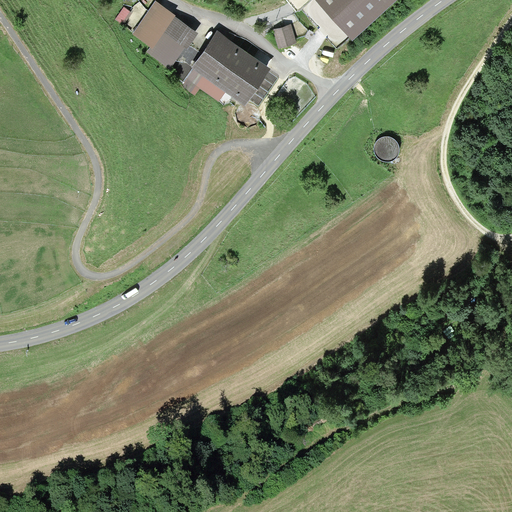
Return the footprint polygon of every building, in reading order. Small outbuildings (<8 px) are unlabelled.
[(317,0),(349,35),(387,0),(317,0)] [(153,1),(133,33),(152,46),(172,16),(173,14),(153,1)] [(122,7),(115,19),(123,24),(130,12),(122,7)] [(194,30),(172,16),(152,46),(149,52),(167,64),(181,42),(185,44),(194,30)] [(290,25),(273,30),(277,45),(295,39),(290,25)] [(214,30),(190,65),(242,100),(266,64),(214,30)]
